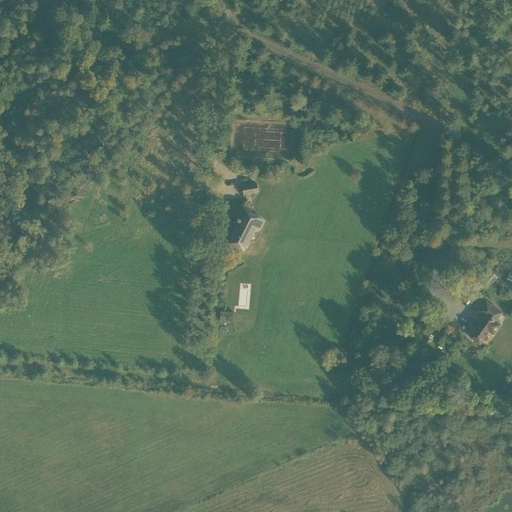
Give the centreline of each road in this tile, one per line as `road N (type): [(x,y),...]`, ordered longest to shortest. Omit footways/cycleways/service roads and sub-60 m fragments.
road 1 (unclassified): [(187,386),(204,357),(217,23)]
road 2 (unclassified): [(285,54),(511,162)]
road 3 (track): [(132,125),(58,0)]
